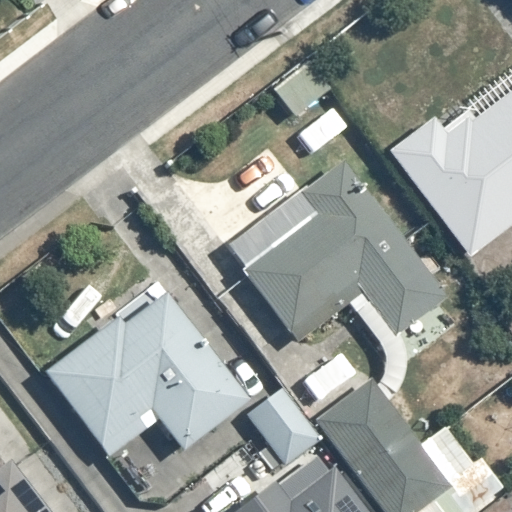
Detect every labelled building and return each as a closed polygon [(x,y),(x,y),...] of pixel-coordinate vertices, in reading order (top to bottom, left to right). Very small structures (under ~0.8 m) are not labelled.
[(310,61),(269,89),(308,144),(348,116),(310,61)] [(511,222),(511,87),(469,119),(459,106),(391,155),(465,257),(511,222)] [(370,380),(313,424),(382,511),(419,511),(430,504),(436,511),(461,511),(498,484),(481,463),(457,482),(419,434),(415,438),(389,405),(391,403),(394,399),(397,394),(400,389),(402,384),(403,378),(404,373),(404,367),(404,362),(403,356),(402,351),(400,345),(398,340),(395,336),(445,298),(343,161),(225,250),(295,342),(342,307),(379,351),(380,354),(380,356),(380,359),(380,362),(379,364),(379,367),(379,370),(378,372),(377,375),(376,377),(375,380),(373,382),(372,384),(370,380)] [(113,310),(119,318),(46,372),(109,457),(159,420),(182,451),(246,404),(165,294),(154,280),(113,310)] [(314,441),(280,393),(245,418),(279,466),(314,441)] [(366,511),(321,451),(248,506),(239,511),(366,511)] [(58,511),(48,498),(42,503),(11,461),(0,469),(0,511),(58,511)]
